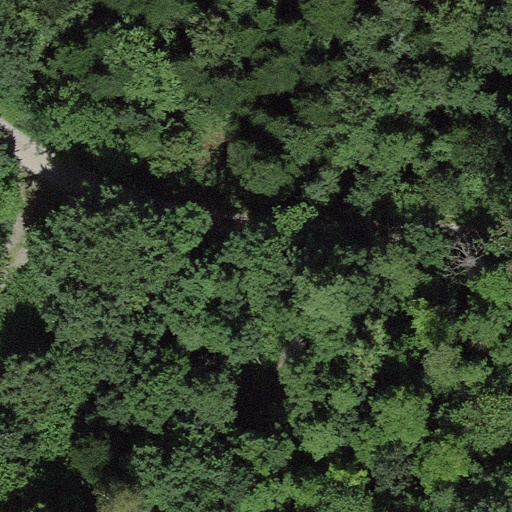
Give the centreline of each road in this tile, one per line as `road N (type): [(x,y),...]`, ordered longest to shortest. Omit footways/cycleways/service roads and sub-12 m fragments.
road 1 (track): [(0,137),(122,200),(208,229),(511,235)]
road 2 (track): [(64,174),(0,279)]
